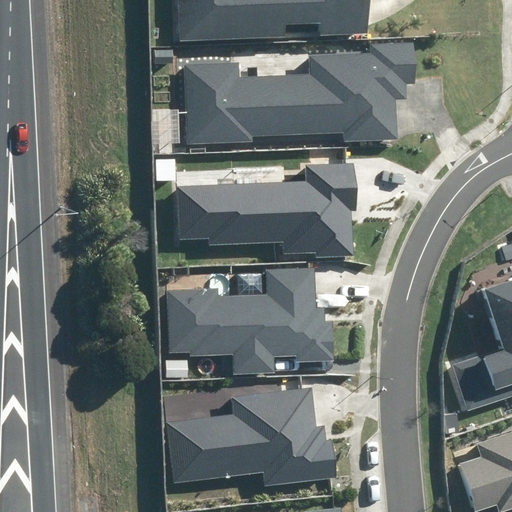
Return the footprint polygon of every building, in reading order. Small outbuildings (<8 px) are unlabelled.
[(319,35),(369,33),(367,0),(178,0),(180,42),(284,37),(284,24),(318,22),(319,35)] [(344,142),(396,140),(395,100),(407,100),(406,83),(415,83),(413,43),(369,44),(369,53),(309,55),(310,74),(240,77),(239,63),(185,65),(188,143),(253,141),(253,136),(344,132),(344,142)] [(316,253),(317,258),(354,257),(352,211),(358,210),(356,164),(306,167),(307,181),(176,187),(178,239),(210,238),(210,245),(283,241),(284,254),(316,253)] [(296,356),(296,363),(335,361),(334,321),(325,321),(324,308),(315,309),(314,268),(266,269),(267,294),(218,296),(218,288),(167,290),(169,354),(190,353),(190,357),(233,356),(234,375),(275,373),(275,356),(296,356)] [(511,395),(511,280),(482,290),(502,350),(452,367),(467,410),(511,395)] [(263,486),(335,478),(331,439),(324,440),(322,425),(316,426),(312,388),(232,397),(234,414),(164,422),(171,482),(261,472),(263,486)] [(511,430),(475,442),(480,458),(458,464),(473,511),(496,504),(498,511),(500,511),(511,508),(511,430)]
